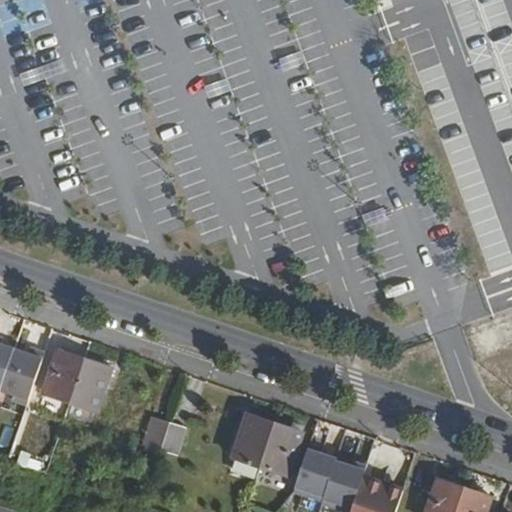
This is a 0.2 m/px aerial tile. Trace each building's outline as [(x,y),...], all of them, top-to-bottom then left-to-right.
[(423,0),(414,0),(399,5),(410,38),(433,30),(423,0)] [(0,387),(15,347),(0,342),(2,336),(0,335),(0,387)] [(27,402),(46,350),(31,345),(29,351),(15,347),(0,387),(14,392),(12,397),(27,402)] [(70,400),(86,354),(57,345),(42,390),(70,400)] [(98,410),(114,363),(86,354),(70,400),(98,410)] [(261,465),(277,419),(250,410),(234,455),(261,465)] [(160,451),(170,420),(153,414),(143,445),(160,451)] [(289,474),(304,429),(277,419),(261,465),(289,474)] [(176,456),(186,426),(170,420),(160,451),(176,456)] [(365,472),(366,468),(338,458),(339,456),(311,446),(297,488),(325,497),(324,500),(352,509),(365,472)] [(395,511),(404,486),(365,472),(352,509),(351,511),(395,511)] [(456,511),(466,484),(439,475),(426,511),(456,511)] [(487,511),(494,493),(466,484),(456,511),(487,511)]
